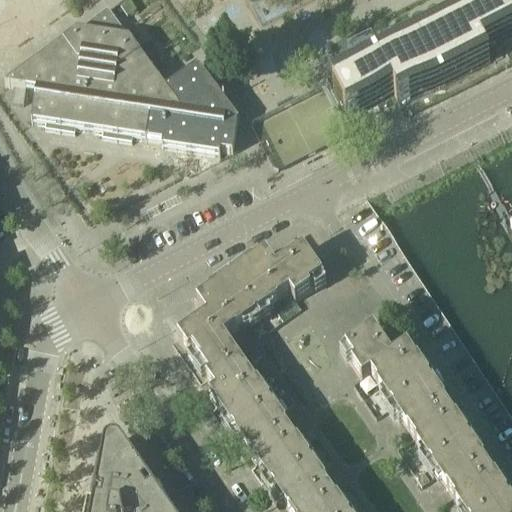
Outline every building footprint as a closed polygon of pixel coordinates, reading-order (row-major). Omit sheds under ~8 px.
[(423,46),(333,91),(346,116),(391,93),(394,100),(397,104),(400,103),(408,119),(413,117),(437,104),(429,88),(441,81),(450,98),(511,65),(511,0),(453,30),(450,26),(477,12),(470,0),(457,0),(441,8),(442,10),(412,25),(412,26),(423,46)] [(132,16),(125,6),(115,14),(122,23),(132,16)] [(36,66),(28,72),(4,90),(5,90),(6,90),(7,90),(13,91),(25,93),(36,95),(31,127),(45,129),(44,134),(75,138),(75,133),(102,138),(101,142),(132,147),(132,142),(162,147),(161,151),(219,160),(220,156),(232,158),(238,126),(238,125),(197,69),(165,93),(107,14),(36,66)] [(361,34),(339,46),(349,66),(371,54),(361,34)] [(13,91),(11,107),(23,109),(25,93),(13,91)] [(324,285),(303,254),(275,274),(265,259),(255,266),(280,303),(289,297),(295,305),(324,285)] [(280,303),(255,266),(196,307),(207,321),(222,343),(223,342),(280,303)] [(253,385),(229,351),(223,342),(222,343),(207,321),(177,342),(188,357),(191,355),(209,381),(206,383),(215,397),(210,401),(217,411),(253,385)] [(342,354),(362,384),(370,378),(393,412),(429,387),(406,352),(391,361),(373,334),(342,354)] [(260,361),(251,347),(243,352),(253,366),(260,361)] [(293,443),(280,425),(253,385),(217,411),(256,468),(293,443)] [(468,445),(429,387),(393,412),(431,470),(468,445)] [(293,409),(286,398),(279,403),(286,414),(293,409)] [(272,491),(308,465),(293,443),(256,468),(272,491)] [(493,511),(507,503),(468,445),(431,470),(459,511),(493,511)] [(171,511),(171,510),(168,511),(163,511),(153,497),(148,490),(149,490),(149,489),(150,489),(150,488),(151,487),(151,486),(151,485),(151,484),(151,483),(151,482),(151,481),(150,481),(150,480),(128,448),(122,452),(121,451),(120,451),(119,450),(118,449),(117,449),(116,448),(114,448),(113,448),(112,449),(111,449),(109,449),(108,450),(107,451),(107,452),(106,453),(105,454),(105,455),(104,456),(97,455),(90,493),(90,494),(90,495),(90,496),(90,497),(90,498),(91,498),(91,499),(92,499),(92,500),(93,500),(94,501),(95,501),(94,509),(93,511),(171,511)] [(333,466),(326,455),(319,460),(326,471),(333,466)] [(340,511),(333,500),(308,465),(272,491),(286,511),(340,511)] [(421,475),(414,480),(421,491),(428,486),(421,475)] [(511,511),(511,510),(507,503),(493,511),(511,511)]
